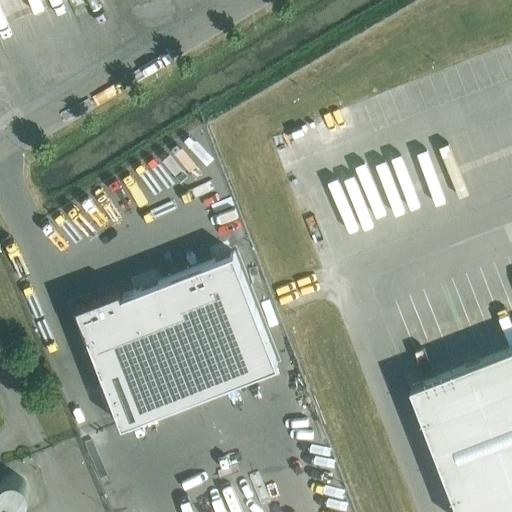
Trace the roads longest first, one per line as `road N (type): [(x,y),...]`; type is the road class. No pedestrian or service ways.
road 1 (unclassified): [(232,0),(0,138)]
road 2 (unknown): [(511,93),(296,179)]
road 3 (unknown): [(47,109),(31,80),(34,59),(110,15)]
